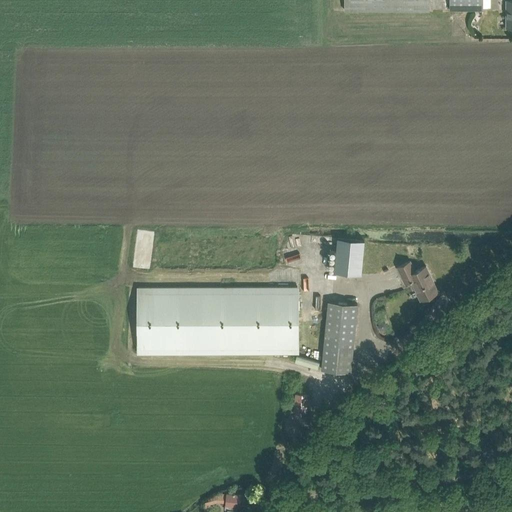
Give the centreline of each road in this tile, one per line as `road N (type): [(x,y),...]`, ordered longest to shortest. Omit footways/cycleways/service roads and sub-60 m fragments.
road 1 (track): [(509,471),(271,494)]
road 2 (unclassified): [(342,392),(511,251)]
road 3 (track): [(271,494),(312,422),(342,392)]
